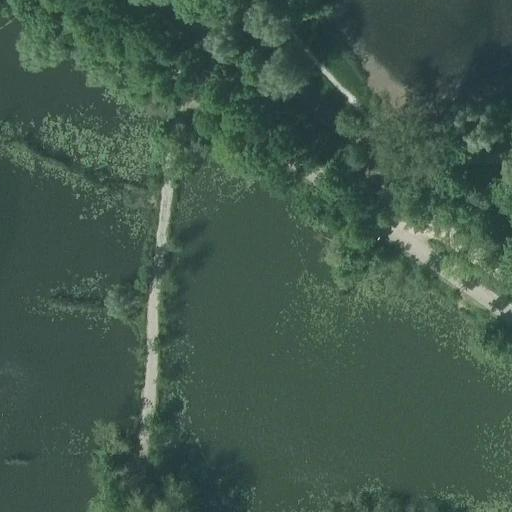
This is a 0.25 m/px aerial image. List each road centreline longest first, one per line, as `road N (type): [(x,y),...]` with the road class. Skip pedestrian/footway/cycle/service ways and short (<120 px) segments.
road 1 (unclassified): [(511,313),(84,0)]
road 2 (track): [(189,83),(177,106),(131,511)]
